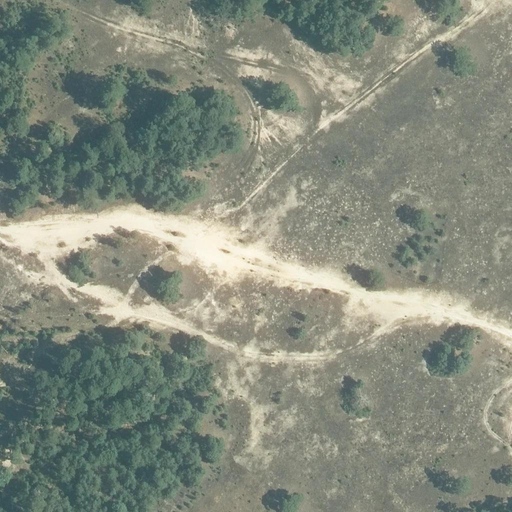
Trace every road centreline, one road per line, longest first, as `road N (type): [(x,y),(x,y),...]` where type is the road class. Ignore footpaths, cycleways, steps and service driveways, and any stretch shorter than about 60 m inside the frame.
road 1 (track): [(511,335),(135,221),(0,226)]
road 2 (track): [(0,235),(43,257),(67,281),(239,351),(325,354),(415,313),(443,312)]
